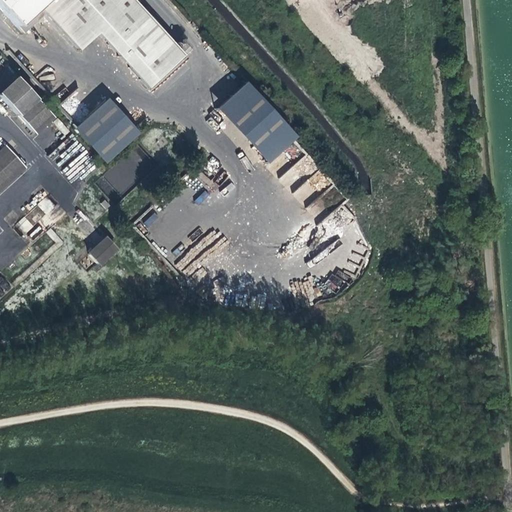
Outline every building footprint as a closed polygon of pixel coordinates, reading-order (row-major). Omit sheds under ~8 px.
[(0,0),(0,8),(15,26),(37,6),(77,50),(95,34),(144,88),(179,55),(128,0),(0,0)] [(48,112),(14,74),(0,86),(0,97),(29,129),(48,112)] [(244,80),(214,105),(266,162),(295,135),(244,80)] [(106,95),(70,126),(103,163),(139,131),(106,95)] [(0,141),(0,183),(22,163),(2,140),(0,141)] [(19,225),(25,233),(32,227),(26,219),(19,225)] [(104,234),(95,242),(104,252),(113,245),(104,234)] [(104,252),(95,242),(86,249),(96,260),(104,252)]
